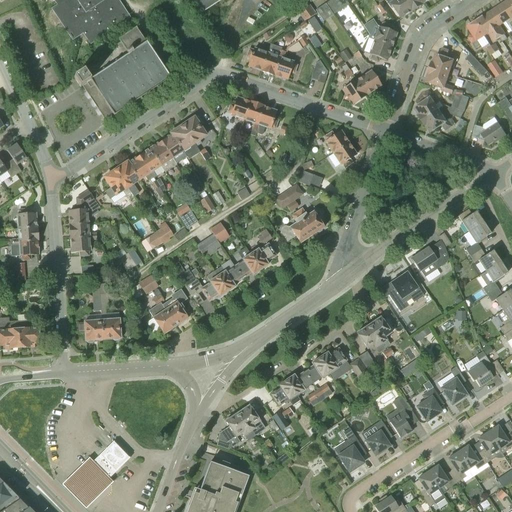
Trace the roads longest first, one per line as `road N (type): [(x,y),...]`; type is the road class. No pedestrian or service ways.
road 1 (residential): [(51,180),(216,76),(384,131)]
road 2 (residential): [(169,363),(192,329),(325,239),(349,240)]
road 3 (residential): [(210,397),(234,401),(364,313),(352,271)]
road 4 (residential): [(511,397),(354,493),(348,511)]
road 5 (residential): [(62,372),(51,180)]
road 6 (residential): [(384,131),(413,43),(467,0)]
road 7 (residential): [(352,271),(478,183)]
road 8 (residential): [(249,345),(352,271)]
